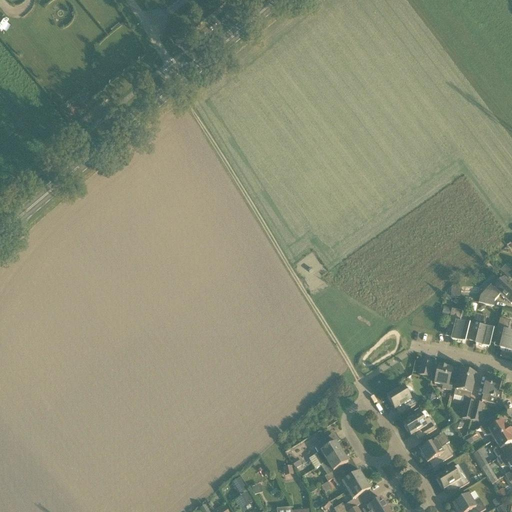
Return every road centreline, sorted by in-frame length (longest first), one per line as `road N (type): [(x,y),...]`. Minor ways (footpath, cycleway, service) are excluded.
road 1 (track): [(358,383),(181,80)]
road 2 (primary): [(0,233),(181,80)]
road 3 (primary): [(181,80),(276,0)]
